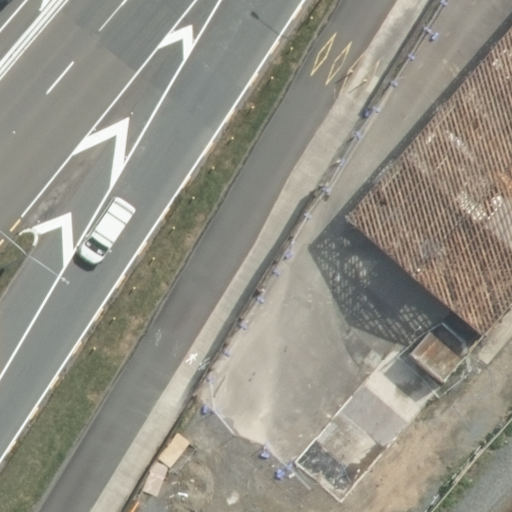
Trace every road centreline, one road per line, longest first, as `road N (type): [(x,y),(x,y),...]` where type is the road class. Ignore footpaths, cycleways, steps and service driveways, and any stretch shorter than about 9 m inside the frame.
road 1 (primary): [(262,0),(0,400)]
road 2 (secondary): [(129,0),(0,151)]
